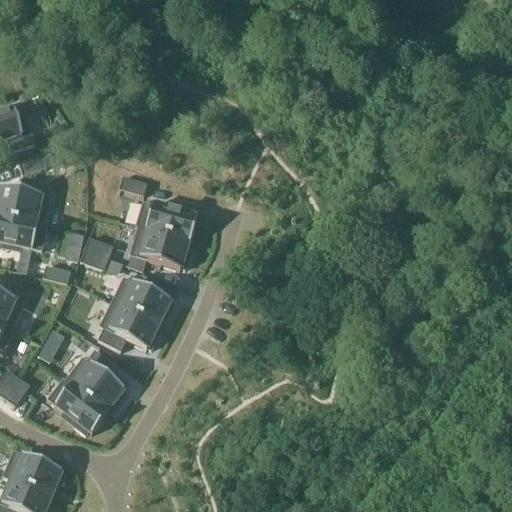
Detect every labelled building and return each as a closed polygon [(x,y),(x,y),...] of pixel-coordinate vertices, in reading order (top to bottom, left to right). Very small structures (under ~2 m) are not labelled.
[(385,0),(399,12),(409,0),(385,0)] [(0,146),(7,144),(11,156),(35,148),(22,109),(8,114),(7,109),(0,111),(0,146)] [(68,134),(49,140),(53,152),(72,145),(68,134)] [(80,145),(61,151),(58,167),(77,161),(80,145)] [(42,160),(18,168),(22,180),(47,172),(42,160)] [(122,181),(119,193),(143,201),(147,188),(122,181)] [(0,221),(19,225),(44,231),(45,230),(51,201),(0,190),(0,221)] [(142,206),(135,231),(137,232),(138,231),(188,245),(188,246),(190,247),(197,222),(193,221),(194,216),(193,216),(180,212),(179,217),(142,206)] [(0,251),(4,252),(4,248),(21,251),(21,256),(16,276),(26,278),(32,254),(42,256),(47,230),(45,230),(44,231),(19,225),(0,221),(0,251)] [(137,232),(129,260),(180,274),(180,272),(185,274),(189,259),(185,258),(188,246),(188,245),(138,231),(137,232)] [(68,248),(81,250),(83,240),(70,237),(68,248)] [(89,241),(84,253),(108,263),(113,251),(89,241)] [(84,253),(79,265),(103,275),(108,263),(84,253)] [(45,269),(42,282),(66,288),(70,276),(45,269)] [(123,281),(111,306),(158,329),(164,318),(168,320),(173,309),(169,307),(170,305),(123,281)] [(0,330),(11,335),(12,334),(29,296),(6,286),(1,297),(0,297),(0,330)] [(103,333),(98,344),(120,356),(126,344),(146,354),(147,352),(151,354),(156,343),(153,341),(158,329),(111,306),(99,331),(103,333)] [(0,357),(3,359),(14,335),(12,334),(11,335),(0,330),(0,357)] [(59,350),(65,341),(53,334),(47,344),(59,350)] [(65,384),(64,385),(106,417),(106,416),(114,407),(117,410),(126,398),(123,395),(124,393),(107,380),(114,370),(94,354),(86,364),(83,361),(65,384)] [(9,375),(0,386),(0,400),(4,403),(19,383),(9,375)] [(19,383),(4,403),(15,411),(30,390),(19,383)] [(63,383),(47,403),(77,427),(74,430),(85,439),(88,435),(92,438),(108,418),(106,416),(106,417),(64,385),(65,384),(63,383)] [(13,455),(2,481),(11,485),(11,484),(51,500),(56,488),(60,490),(65,479),(61,477),(62,475),(13,455)] [(0,507),(0,511),(46,511),(51,500),(11,484),(11,485),(1,508),(0,507)]
